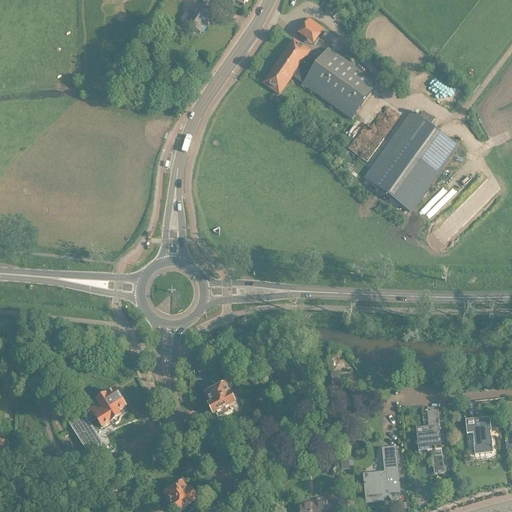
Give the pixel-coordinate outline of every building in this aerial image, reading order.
[(182,22),(199,33),(212,14),(198,4),(191,17),(186,13),(182,22)] [(319,36),(304,25),(298,34),(313,45),(319,36)] [(329,44),(334,37),(325,32),(321,38),(329,44)] [(293,41),(263,84),(278,95),(291,77),(303,85),(302,86),(351,121),(377,85),(327,49),(316,65),(306,58),(309,53),(293,41)] [(410,117),(390,146),(370,172),(364,181),(409,213),(457,147),(436,132),(429,127),(434,120),(422,112),(417,118),(412,115),(410,117)] [(339,373),(330,374),(331,389),(341,388),(339,373)] [(215,416),(217,420),(231,413),(229,409),(234,406),(226,391),(232,388),(229,381),(223,384),(224,386),(204,397),(209,406),(207,407),(213,417),(215,416)] [(80,441),(86,450),(88,453),(90,452),(100,446),(101,445),(93,433),(92,428),(88,424),(96,419),(102,429),(110,424),(114,425),(118,423),(120,418),(119,418),(127,413),(125,410),(124,409),(120,402),(114,393),(105,398),(96,404),(89,408),(86,410),(90,416),(91,418),(86,421),(85,418),(82,415),(81,414),(69,421),(68,422),(69,424),(70,427),(73,430),(74,433),(76,437),(80,441)] [(428,436),(416,437),(418,454),(431,453),(433,476),(443,475),(439,435),(438,427),(437,412),(426,413),(427,426),(428,427),(428,436)] [(489,420),(465,422),(467,436),(474,435),(475,447),(474,447),(475,457),(492,455),(489,420)] [(363,476),(366,504),(382,503),(382,499),(387,496),(392,503),(400,498),(399,494),(394,450),(382,451),(385,474),(363,476)] [(320,465),(325,461),(321,456),(316,460),(320,465)] [(164,497),(158,501),(162,506),(167,502),(169,505),(173,511),(179,511),(187,507),(191,511),(197,506),(194,502),(195,501),(190,493),(188,494),(181,485),(164,497)] [(110,498),(117,493),(113,487),(106,492),(110,498)] [(334,511),(334,504),(326,504),(326,500),(315,501),(316,505),(299,506),(299,511),(334,511)]
